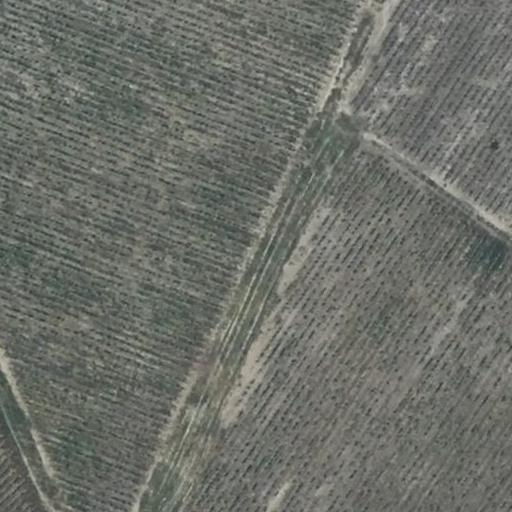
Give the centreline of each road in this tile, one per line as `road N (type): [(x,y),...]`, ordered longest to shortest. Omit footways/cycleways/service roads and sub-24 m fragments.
road 1 (track): [(382,0),(152,511)]
road 2 (track): [(328,116),(511,240)]
road 3 (track): [(0,389),(51,511)]
